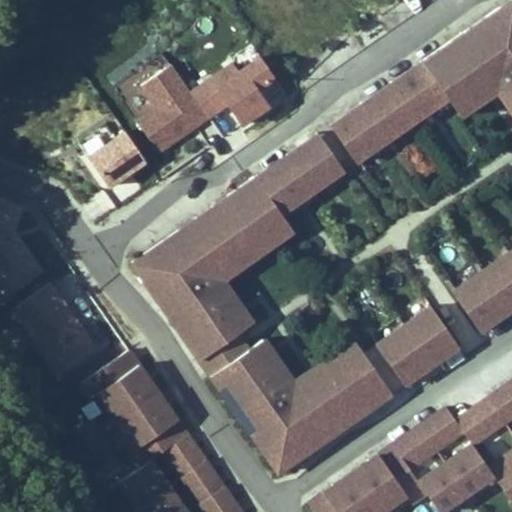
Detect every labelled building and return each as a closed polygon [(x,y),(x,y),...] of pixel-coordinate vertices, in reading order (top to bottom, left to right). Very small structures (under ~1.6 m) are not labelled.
[(511,0),(504,0),(336,115),(362,154),(455,91),(509,55),(511,59),(511,0)] [(277,94),(266,77),(283,65),(269,44),(246,60),(241,51),(199,80),(216,105),(231,95),(228,90),(232,87),(249,112),(277,94)] [(199,80),(179,51),(148,72),(164,95),(143,109),(165,140),(216,105),(199,80)] [(511,59),(509,55),(455,91),(467,110),(507,83),(511,91),(511,59)] [(136,251),(203,350),(241,324),(200,264),(287,205),(350,162),(323,123),(136,251)] [(124,131),(83,162),(106,194),(147,163),(124,131)] [(134,179),(113,188),(118,199),(139,190),(134,179)] [(101,190),(78,208),(90,224),(113,206),(101,190)] [(43,273),(10,227),(17,222),(0,197),(0,299),(2,302),(43,273)] [(231,273),(301,225),(287,205),(200,264),(241,324),(258,313),(231,273)] [(511,249),(457,286),(484,327),(511,308),(511,249)] [(99,339),(52,271),(15,296),(62,364),(99,339)] [(214,366),(281,465),(463,341),(436,301),(368,347),(292,398),(252,340),(214,366)] [(292,398),(368,347),(358,332),(298,373),(268,329),(252,340),(292,398)] [(120,410),(161,382),(131,340),(83,372),(93,388),(102,382),(120,410)] [(190,425),(161,382),(120,410),(138,437),(130,442),(140,459),(154,450),(166,441),(190,425)] [(453,401),(398,438),(433,489),(446,509),(501,472),(453,401)] [(184,469),(208,453),(190,425),(166,441),(184,469)] [(433,489),(398,438),(355,467),(384,510),(410,492),(416,501),(433,489)] [(139,500),(172,477),(154,450),(140,459),(121,472),(139,500)] [(226,479),(208,453),(184,469),(202,496),(226,479)] [(381,511),(384,510),(355,467),(312,496),(322,511),(381,511)] [(178,511),(190,504),(172,477),(139,500),(147,511),(178,511)] [(237,511),(245,507),(226,479),(202,496),(212,511),(237,511)]
